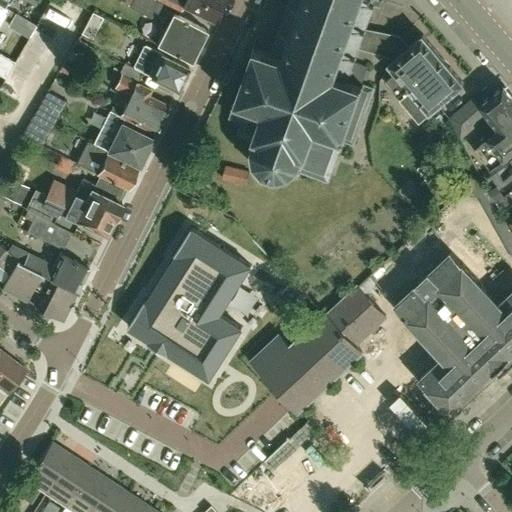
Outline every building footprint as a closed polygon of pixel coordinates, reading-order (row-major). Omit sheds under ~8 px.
[(156,0),(124,0),(123,2),(130,6),(129,6),(150,17),(153,10),(159,14),(164,4),(156,0)] [(221,3),(222,0),(161,0),(181,9),(183,4),(212,18),(213,19),(221,3)] [(393,48),(397,40),(367,29),(366,28),(367,25),(368,26),(369,26),(372,27),(381,0),(290,0),(290,1),(288,1),(287,3),(289,4),(280,28),(278,27),(277,30),(280,30),(271,54),(258,49),(256,44),(253,46),(255,50),(238,98),(234,100),(235,103),(237,102),(233,113),(230,114),(231,117),(233,116),(244,119),(241,130),(238,131),(239,133),(242,132),(257,137),(254,145),(250,144),(249,150),(253,151),(255,161),(252,163),(253,165),(256,164),(264,172),(262,174),(264,176),(266,173),(275,176),(276,180),(278,180),(278,177),(289,174),(290,177),(293,176),(292,173),(300,168),(302,169),(302,168),(314,172),(313,174),(316,175),(316,173),(327,177),(329,180),(331,178),(330,176),(343,140),(344,142),(346,141),(354,144),(374,88),(366,85),(364,83),(362,85),(368,66),(354,61),(355,57),(357,57),(358,55),(356,54),(359,46),(391,55),(392,55),(395,52),(393,48)] [(0,24),(9,9),(5,7),(4,7),(0,4),(0,24)] [(157,44),(192,60),(207,28),(173,12),(172,12),(168,10),(164,18),(169,20),(157,44)] [(13,12),(6,24),(26,35),(33,23),(13,12)] [(103,18),(92,12),(81,33),(92,39),(103,18)] [(393,48),(395,52),(392,55),(394,58),(389,63),(396,71),(385,80),(419,120),(464,82),(426,37),(411,49),(398,40),(397,40),(393,48)] [(178,89),(189,67),(143,44),(132,66),(178,89)] [(0,53),(0,64),(10,70),(14,62),(13,61),(0,53)] [(149,95),(152,90),(122,75),(117,87),(132,94),(122,114),(121,114),(120,116),(122,117),(156,133),(156,134),(157,134),(158,132),(171,105),(169,104),(169,105),(149,95)] [(475,147),(494,170),(511,158),(507,153),(511,149),(511,94),(504,85),(480,104),(499,126),(475,147)] [(33,115),(53,125),(66,102),(47,91),(33,115)] [(477,118),(466,104),(450,117),(458,133),(477,118)] [(141,167),(155,138),(123,122),(124,119),(111,112),(104,126),(117,132),(114,138),(122,142),(116,155),(141,167)] [(42,145),(53,125),(33,115),(21,136),(42,145)] [(130,188),(139,169),(109,154),(110,152),(90,142),(79,163),(127,187),(130,188)] [(248,172),(224,166),(221,180),(245,186),(248,172)] [(496,199),(511,186),(511,171),(490,189),(496,199)] [(511,230),(481,175),(466,189),(474,198),(476,196),(479,196),(511,256),(511,230)] [(53,179),(46,194),(35,188),(26,208),(28,209),(73,231),(78,220),(105,234),(121,202),(92,188),(93,184),(82,179),(77,190),(53,179)] [(11,181),(4,196),(18,203),(25,188),(11,181)] [(511,186),(496,199),(502,210),(511,202),(511,186)] [(64,249),(73,231),(28,209),(24,217),(32,221),(29,227),(27,232),(64,249)] [(145,299),(128,326),(149,339),(148,341),(167,353),(168,352),(209,378),(242,328),(220,313),(251,265),(192,226),(175,253),(177,254),(147,300),(145,299)] [(39,259),(27,254),(11,245),(8,250),(0,243),(0,267),(8,275),(2,288),(27,300),(34,284),(45,290),(36,308),(57,318),(65,316),(88,268),(59,253),(52,268),(38,261),(39,259)] [(452,251),(418,283),(396,304),(406,314),(405,315),(443,356),(420,378),(451,410),(494,370),(500,377),(511,365),(511,355),(510,353),(511,351),(511,291),(500,303),(463,263),(452,251)] [(357,344),(387,316),(385,314),(359,285),(329,313),(327,311),(323,315),(290,345),(280,335),(253,360),(278,387),(295,406),(300,410),(363,351),(357,344)] [(291,285),(282,294),(290,303),(299,294),(291,285)] [(0,403),(26,368),(7,354),(0,364),(0,403)] [(45,494),(72,454),(51,441),(25,481),(45,494)] [(65,507),(91,467),(72,454),(45,494),(65,507)] [(65,507),(61,511),(89,511),(110,479),(91,467),(65,507)] [(116,511),(130,492),(110,479),(89,511),(116,511)] [(144,511),(149,505),(130,492),(116,511),(144,511)]
